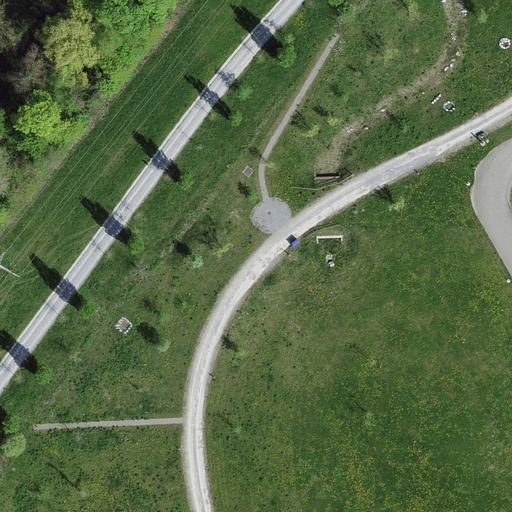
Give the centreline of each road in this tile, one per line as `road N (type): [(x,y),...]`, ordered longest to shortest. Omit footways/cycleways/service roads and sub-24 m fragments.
road 1 (track): [(511,103),(299,218),(226,296),(204,362),(192,450),(203,511)]
road 2 (track): [(0,374),(193,113),(292,0)]
